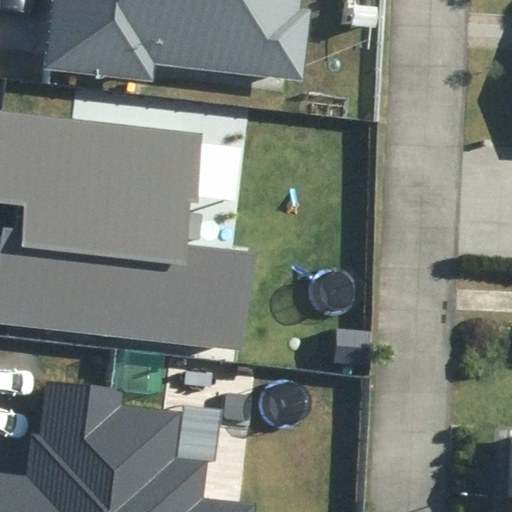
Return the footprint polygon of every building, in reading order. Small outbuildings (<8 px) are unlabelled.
[(143,67),(292,83),(299,14),(287,13),(288,0),(42,0),(34,73),(141,85),(143,67)] [(186,137),(0,116),(0,211),(0,328),(223,352),(233,259),(161,251),(166,208),(179,209),(186,137)] [(322,333),(319,369),(355,372),(358,336),(322,333)] [(0,511),(239,511),(240,510),(187,504),(191,467),(160,464),(165,418),(106,412),(108,395),(29,387),(24,439),(15,438),(10,481),(0,479),(0,511)] [(511,511),(511,432),(496,432),(491,511),(511,511)]
